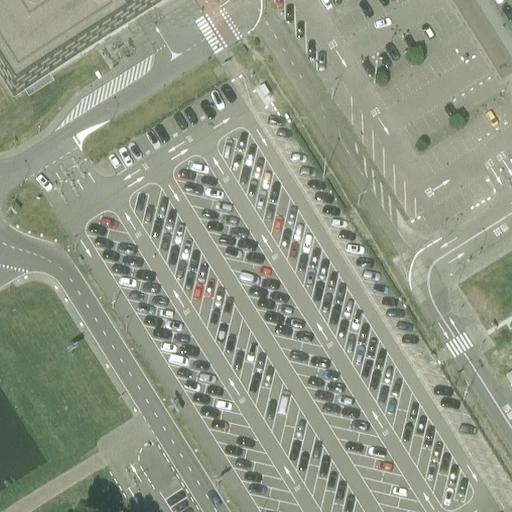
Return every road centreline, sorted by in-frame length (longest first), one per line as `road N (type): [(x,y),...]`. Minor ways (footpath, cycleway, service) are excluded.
road 1 (secondary): [(8,252),(63,273),(215,511)]
road 2 (unclassified): [(248,0),(225,35),(0,175)]
road 3 (unclassified): [(511,213),(429,269),(427,289),(511,432)]
